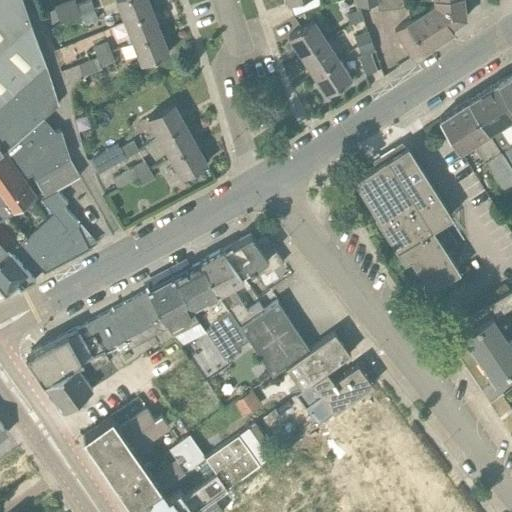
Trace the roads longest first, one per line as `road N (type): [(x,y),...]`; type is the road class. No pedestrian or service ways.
road 1 (residential): [(511,502),(267,180)]
road 2 (residential): [(0,327),(267,180)]
road 3 (residential): [(267,180),(511,35)]
road 4 (residential): [(267,180),(243,153),(222,73),(239,42),(225,0)]
road 5 (tertiary): [(98,511),(0,373)]
